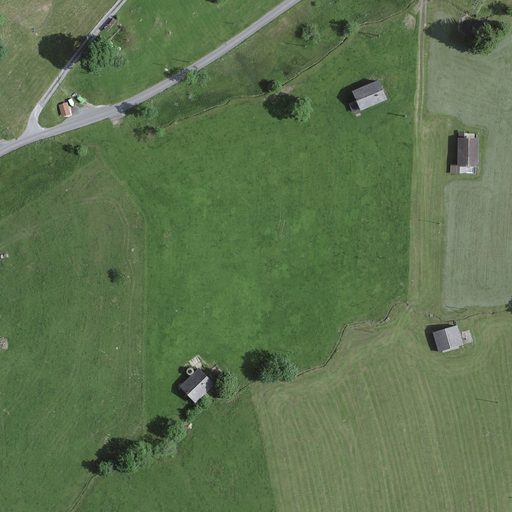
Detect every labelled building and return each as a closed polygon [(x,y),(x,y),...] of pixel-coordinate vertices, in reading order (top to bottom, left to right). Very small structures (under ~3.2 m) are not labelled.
[(384,80),(357,92),(364,109),(392,96),(384,80)] [(69,103),(59,106),(62,117),(72,115),(69,103)] [(484,138),(463,138),(464,168),(484,167),(484,138)] [(462,326),(434,334),(440,353),(467,345),(462,326)] [(217,387),(203,370),(182,387),(196,404),(217,387)]
